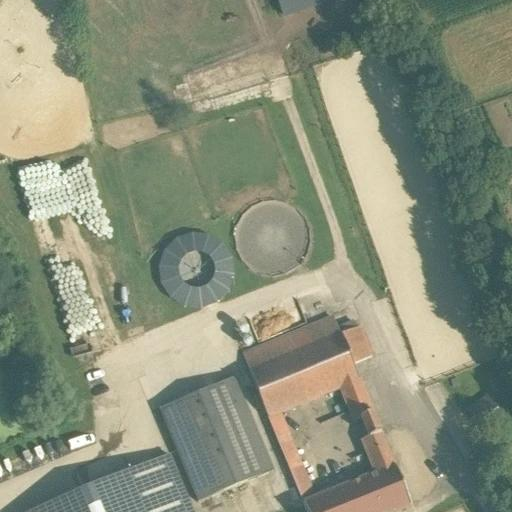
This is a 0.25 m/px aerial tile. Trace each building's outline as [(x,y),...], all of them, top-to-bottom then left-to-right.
[(277,0),(283,16),(338,0),(277,0)] [(511,162),(501,166),(506,181),(511,179),(511,162)] [(178,314),(240,293),(218,229),(156,250),(178,314)] [(243,355),(303,504),(306,511),(397,511),(411,506),(354,366),(372,357),(359,329),(341,337),(332,318),(243,355)] [(235,379),(159,410),(198,504),(273,473),(235,379)] [(484,392),(463,407),(481,432),(502,417),(484,392)] [(192,511),(169,455),(32,511),(192,511)]
